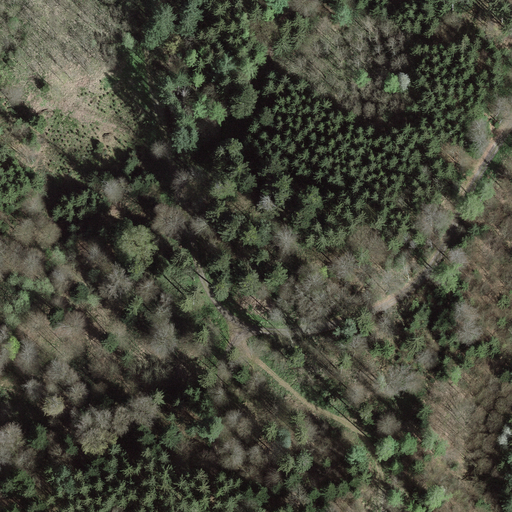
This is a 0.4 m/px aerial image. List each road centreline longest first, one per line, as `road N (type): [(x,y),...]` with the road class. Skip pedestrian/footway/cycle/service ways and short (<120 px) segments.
road 1 (track): [(511,127),(439,255),(408,292),(328,324),(242,326),(212,297),(194,253),(156,112),(143,0)]
road 2 (track): [(380,511),(385,477),(364,435),(302,398),(235,341)]
road 3 (track): [(242,326),(220,407),(217,511)]
